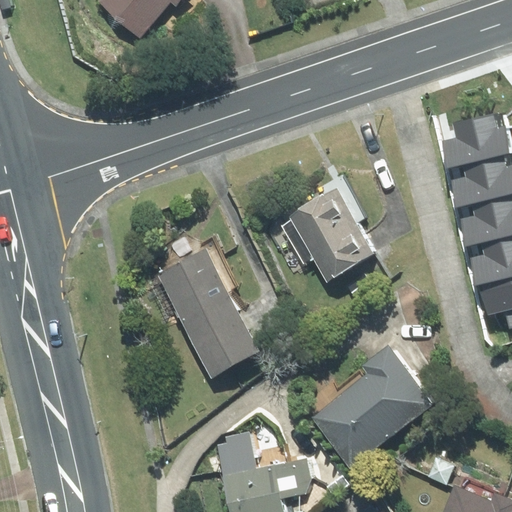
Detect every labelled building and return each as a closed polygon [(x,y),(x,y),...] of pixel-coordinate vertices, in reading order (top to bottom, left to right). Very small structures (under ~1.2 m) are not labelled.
[(9,0),(1,0),(4,9),(11,7),(9,0)] [(186,0),(115,0),(154,35),(186,0)] [(500,113),(454,122),(457,137),(444,139),(449,165),(508,154),(500,113)] [(505,162),(462,172),(463,178),(450,181),(455,206),(511,194),(511,167),(506,168),(505,162)] [(357,177),(300,210),(338,275),(386,248),(368,216),(377,211),(357,177)] [(511,201),(472,210),(473,216),(460,219),(466,246),(511,236),(511,201)] [(412,207),(390,214),(398,241),(420,234),(412,207)] [(511,241),(481,249),(483,254),(470,257),(476,283),(481,281),(489,317),(511,311),(511,241)] [(278,343),(220,244),(171,272),(229,371),(278,343)] [(453,396),(405,342),(319,412),(357,466),(453,396)] [(321,490),(316,457),(235,470),(241,511),(296,511),(294,495),(321,490)] [(511,511),(511,507),(456,485),(445,511),(511,511)]
